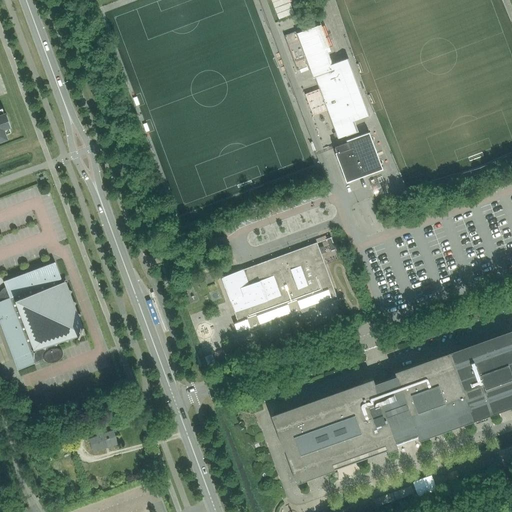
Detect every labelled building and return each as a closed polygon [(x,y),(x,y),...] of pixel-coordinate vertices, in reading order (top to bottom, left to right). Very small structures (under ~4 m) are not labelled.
[(270,0),(278,20),(294,14),(288,0),(270,0)] [(295,29),(294,22),(281,23),(282,30),(295,29)] [(283,36),(296,71),(309,66),(313,78),(315,77),(338,137),(355,130),(352,121),(368,115),(347,58),(329,65),(325,53),(330,51),(319,22),(303,28),(304,30),(300,32),(300,30),(283,36)] [(0,115),(0,141),(7,139),(3,129),(11,126),(6,113),(0,115)] [(346,142),(333,146),(336,152),(335,153),(346,182),(382,169),(368,132),(345,141),(346,142)] [(337,300),(318,248),(316,242),(221,277),(240,331),(249,328),(250,332),(262,328),(260,324),(289,313),(291,317),(302,313),(301,309),(330,298),(331,302),(337,300)] [(66,281),(62,282),(55,262),(3,281),(7,290),(2,300),(0,301),(0,323),(17,370),(34,364),(34,362),(43,359),(44,360),(45,361),(46,361),(46,362),(48,363),(49,363),(50,363),(51,363),(52,363),(54,362),(56,361),(57,361),(58,360),(59,359),(60,358),(61,358),(61,357),(62,356),(62,355),(62,354),(62,353),(62,352),(62,351),(61,351),(61,350),(60,349),(59,348),(58,348),(57,348),(56,348),(55,348),(57,342),(64,340),(67,341),(69,338),(77,335),(78,336),(79,334),(85,332),(82,326),(83,325),(82,324),(79,316),(80,313),(77,312),(74,305),(76,302),(73,301),(70,294),(72,291),(69,290),(67,285),(68,283),(66,281)] [(363,383),(272,416),(281,439),(279,440),(283,450),(284,449),(296,482),(386,449),(387,451),(397,447),(395,442),(416,435),(418,439),(473,419),(473,418),(485,413),(485,414),(511,404),(511,329),(393,372),(395,375),(374,383),(372,378),(362,382),(363,383)] [(205,357),(208,368),(215,365),(212,354),(205,357)] [(93,453),(108,447),(118,444),(113,430),(103,434),(100,425),(94,428),(97,436),(88,439),(93,453)]
